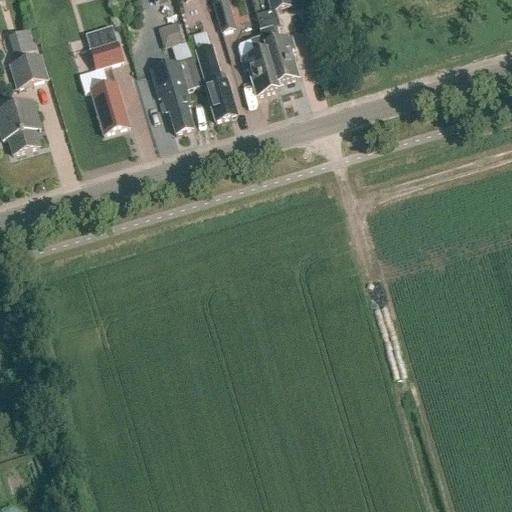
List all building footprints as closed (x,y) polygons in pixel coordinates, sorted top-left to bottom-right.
[(268,0),(273,16),(294,10),(290,0),(268,0)] [(222,38),(235,34),(227,5),(214,9),(222,38)] [(171,52),(182,49),(176,29),(165,32),(171,52)] [(85,40),(90,56),(96,75),(123,68),(112,32),(85,40)] [(261,37),(279,96),(278,90),(299,84),(291,57),(295,56),(291,43),(281,46),(277,32),(261,37)] [(8,42),(14,61),(36,55),(31,36),(8,42)] [(279,96),(261,37),(262,43),(240,49),(238,53),(245,76),(248,75),(256,102),(279,96)] [(196,56),(201,73),(206,92),(205,93),(215,128),(238,121),(227,86),(220,88),(209,52),(196,56)] [(42,60),(9,69),(16,95),(49,85),(42,60)] [(158,103),(161,102),(166,118),(169,117),(176,140),(193,134),(186,112),(190,111),(185,95),(199,91),(191,65),(150,78),(158,103)] [(91,97),(104,141),(129,133),(116,89),(91,97)] [(18,111),(17,106),(7,109),(8,114),(0,116),(0,137),(2,146),(8,144),(13,160),(39,152),(35,136),(40,135),(32,107),(18,111)]
